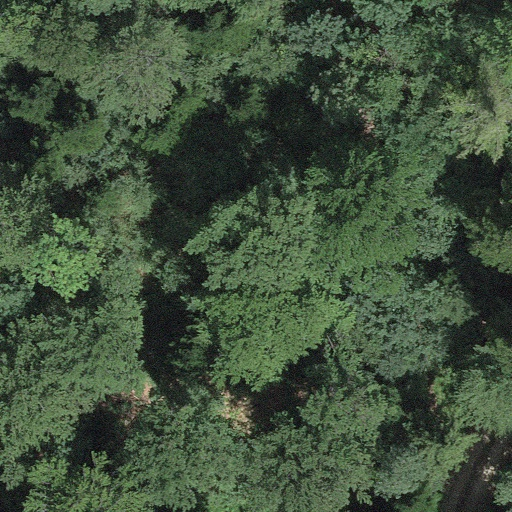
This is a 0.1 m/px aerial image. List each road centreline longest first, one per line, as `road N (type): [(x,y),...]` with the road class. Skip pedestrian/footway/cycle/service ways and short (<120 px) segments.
road 1 (track): [(464,476),(438,423),(386,260),(325,0)]
road 2 (track): [(454,511),(464,476),(511,402)]
